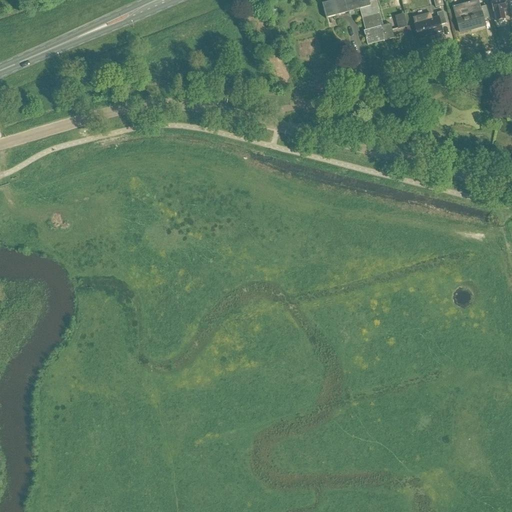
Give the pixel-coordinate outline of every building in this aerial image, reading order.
[(327,19),(360,10),(359,4),(369,1),(368,0),(339,0),(322,5),(326,20),(327,20),(327,19)] [(359,4),(360,10),(366,32),(364,32),(368,47),(394,39),(392,31),(390,25),(383,27),(376,1),(374,2),(373,0),(368,0),(369,1),(359,4)] [(491,0),(492,4),(494,13),(495,13),(496,22),(497,22),(499,23),(503,23),(503,22),(504,20),(505,20),(503,11),(506,10),(505,2),(504,2),(503,0),(491,0)] [(456,19),(458,24),(460,34),(485,27),(483,20),(489,18),(486,7),(480,8),(481,13),(456,19)] [(431,14),(413,19),(414,25),(419,41),(443,34),(441,26),(447,25),(446,24),(443,12),(437,14),(438,19),(433,20),(431,14)] [(407,28),(406,24),(404,15),(395,18),(399,30),(407,28)]
